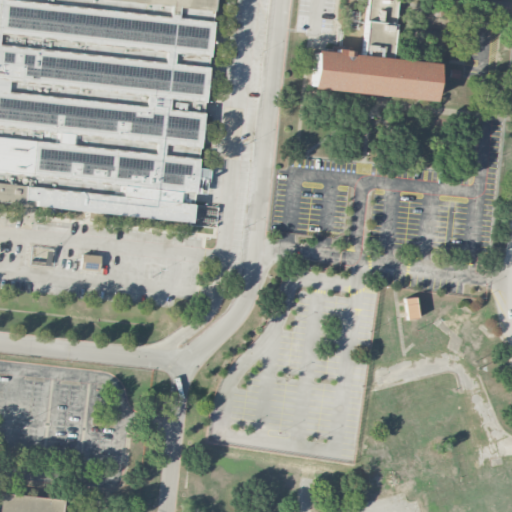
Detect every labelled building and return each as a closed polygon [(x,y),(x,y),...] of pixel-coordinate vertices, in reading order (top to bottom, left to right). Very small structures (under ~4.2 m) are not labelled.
[(0,0),(0,201),(23,204),(31,205),(189,222),(213,0),(0,0)] [(314,49),(310,88),(371,95),(433,101),(437,63),(390,58),(395,0),(367,0),(361,55),(350,54),(351,46),(331,44),(330,51),(314,49)] [(98,255),(79,254),(79,269),(97,270),(98,255)] [(403,298),(413,296),(416,318),(406,319),(403,298)] [(0,511),(0,492),(61,499),(60,509),(60,511),(0,511)]
